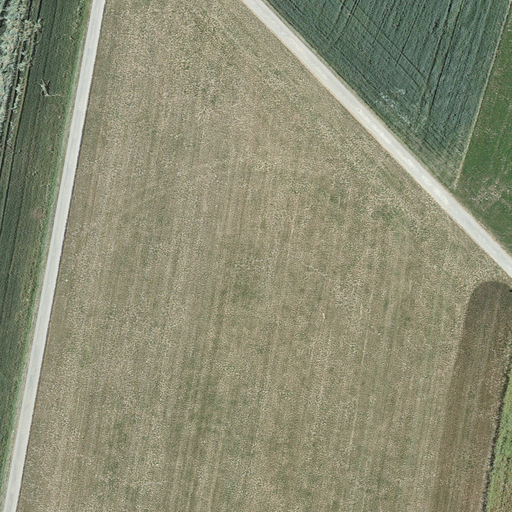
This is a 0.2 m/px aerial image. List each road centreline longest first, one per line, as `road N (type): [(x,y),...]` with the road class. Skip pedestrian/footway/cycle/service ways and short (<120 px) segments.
road 1 (track): [(5,511),(94,0)]
road 2 (track): [(245,0),(511,274)]
